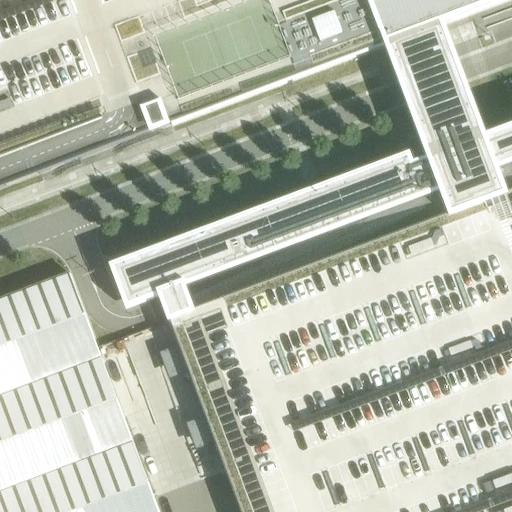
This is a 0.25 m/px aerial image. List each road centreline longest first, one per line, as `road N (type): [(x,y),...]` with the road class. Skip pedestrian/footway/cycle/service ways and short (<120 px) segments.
road 1 (unclassified): [(0,244),(511,53)]
road 2 (unclassified): [(194,511),(139,353)]
